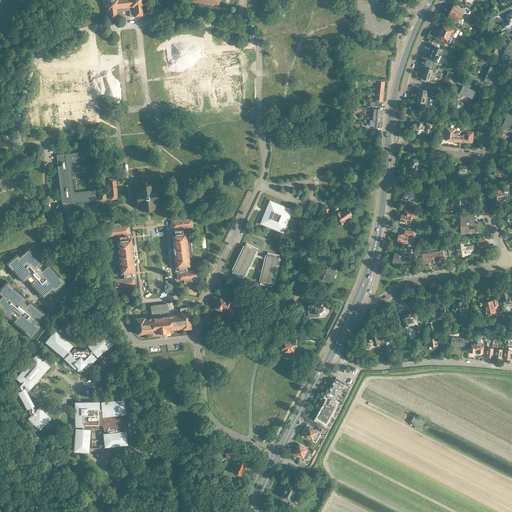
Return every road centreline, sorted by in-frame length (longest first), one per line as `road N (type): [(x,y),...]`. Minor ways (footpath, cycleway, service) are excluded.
road 1 (unknown): [(259,184),(265,171),(258,43),(242,16),(76,31),(53,44),(32,68),(14,114),(13,146)]
road 2 (track): [(511,379),(365,378),(326,455),(336,482),(322,511)]
road 3 (unclassified): [(136,344),(20,211),(13,146)]
road 4 (unknown): [(118,27),(126,111),(148,107),(139,25)]
road 5 (unclassified): [(198,338),(199,310),(259,184)]
road 6 (primary): [(359,295),(377,237),(387,136)]
road 7 (unclassified): [(278,456),(211,419),(198,338)]
road 8 (track): [(264,343),(300,290),(319,203)]
road 9 (unclassified): [(511,368),(361,366)]
road 10 (residential): [(369,298),(383,299),(409,281),(509,261)]
road 11 (residential): [(394,138),(413,56),(439,0)]
road 12 (unknown): [(148,107),(159,109),(161,165),(126,169),(118,136)]
road 13 (primary): [(387,136),(423,12)]
